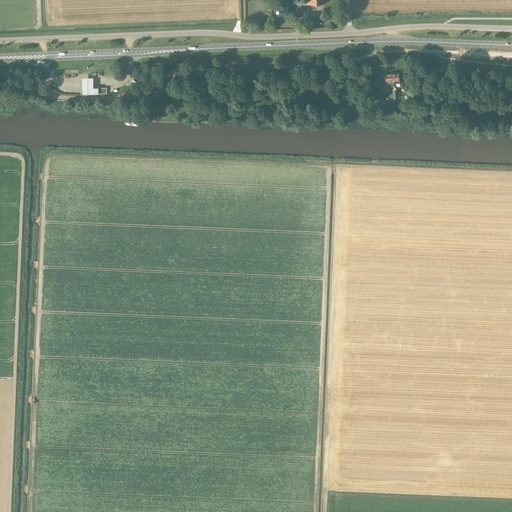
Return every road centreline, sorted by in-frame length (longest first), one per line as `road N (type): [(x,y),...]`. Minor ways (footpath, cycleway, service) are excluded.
road 1 (primary): [(0,57),(377,41),(511,45)]
road 2 (unclassified): [(0,40),(511,29)]
